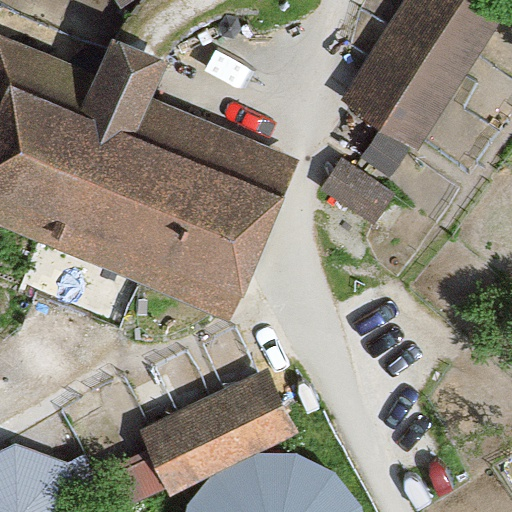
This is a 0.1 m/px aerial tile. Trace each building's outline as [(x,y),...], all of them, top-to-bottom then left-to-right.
[(407,0),(344,99),(422,147),(500,24),(462,0),(407,0)] [(0,225),(232,319),(296,159),(150,100),(167,58),(111,35),(95,75),(0,36),(0,225)] [(342,155),(323,193),(383,222),(401,184),(342,155)] [(297,435),(268,372),(141,430),(170,494),(297,435)] [(0,454),(0,511),(76,511),(50,437),(0,454)]
